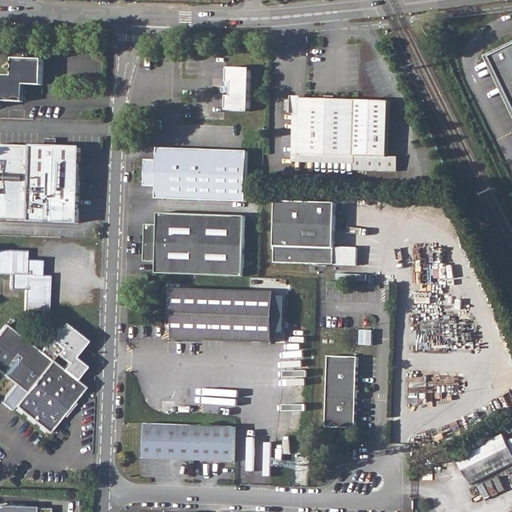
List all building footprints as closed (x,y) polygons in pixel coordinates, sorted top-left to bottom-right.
[(511,105),(511,43),(485,55),(511,105)] [(0,99),(17,100),(18,95),(23,95),(24,83),(41,84),(42,58),(12,57),(12,74),(0,74),(0,99)] [(228,84),(223,84),(223,85),(223,88),(224,90),(226,91),(231,91),(231,93),(226,93),(226,108),(248,108),(249,66),(227,65),(227,73),(227,79),(228,79),(228,84)] [(292,153),(299,153),(354,155),(354,169),(397,171),(398,156),(388,156),(390,101),(357,100),(290,97),(290,113),(292,113),(292,153)] [(0,189),(0,218),(77,222),(80,147),(0,143),(0,163),(6,164),(5,172),(3,172),(2,180),(5,180),(5,189),(0,189)] [(156,183),(156,196),(245,200),(247,150),(159,145),(158,158),(145,157),(144,183),(156,183)] [(277,200),(275,262),(335,264),(337,202),(277,200)] [(157,260),(156,272),(243,275),(245,214),(158,212),(157,223),(146,222),(145,260),(157,260)] [(27,287),(26,308),(49,309),(50,274),(42,274),(42,259),(27,258),(27,248),(0,247),(0,271),(12,272),(12,287),(27,287)] [(176,295),(170,295),(170,316),(176,321),(170,326),(175,331),(175,338),(275,340),(276,291),(176,288),(176,295)] [(85,367),(73,357),(85,341),(61,323),(50,337),(39,351),(4,323),(0,328),(0,370),(14,382),(0,400),(10,408),(14,404),(15,405),(47,431),(83,385),(75,379),(85,367)] [(362,344),(374,344),(374,330),(362,329),(362,344)] [(329,355),(326,425),(355,427),(359,356),(329,355)] [(145,423),(144,458),(235,460),(236,426),(145,423)] [(470,483),(511,464),(511,438),(508,441),(505,434),(457,454),(470,483)] [(0,511),(50,511),(51,505),(4,503),(1,503),(0,503),(0,511)]
